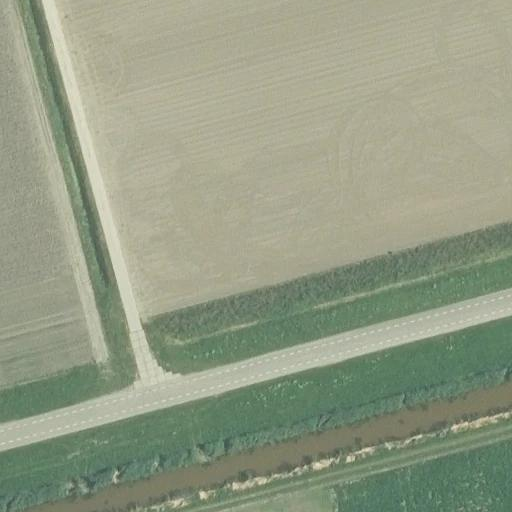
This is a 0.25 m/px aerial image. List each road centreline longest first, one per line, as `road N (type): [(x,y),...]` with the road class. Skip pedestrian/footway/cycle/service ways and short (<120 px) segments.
road 1 (unclassified): [(152,397),(47,0)]
road 2 (tertiary): [(152,397),(511,304)]
road 3 (tertiary): [(0,438),(152,397)]
